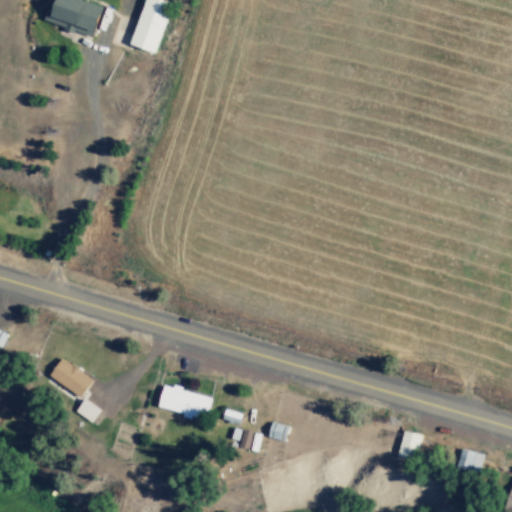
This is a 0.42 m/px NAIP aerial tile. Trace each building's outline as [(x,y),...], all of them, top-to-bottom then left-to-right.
[(95,31),(100,1),(95,0),(56,0),(57,0),(55,0),(50,0),(46,21),(95,31)] [(172,0),(143,0),(131,42),(157,50),(172,0)] [(93,378),(61,355),(48,372),(80,395),(93,378)] [(158,405),(207,417),(213,394),(164,381),(158,405)] [(101,407),(85,395),(75,408),(91,420),(101,407)] [(269,433),(282,437),(286,424),(273,420),(269,433)] [(424,433),(405,427),(397,452),(416,458),(424,433)] [(493,451),(461,448),(458,468),(491,472),(493,451)]
